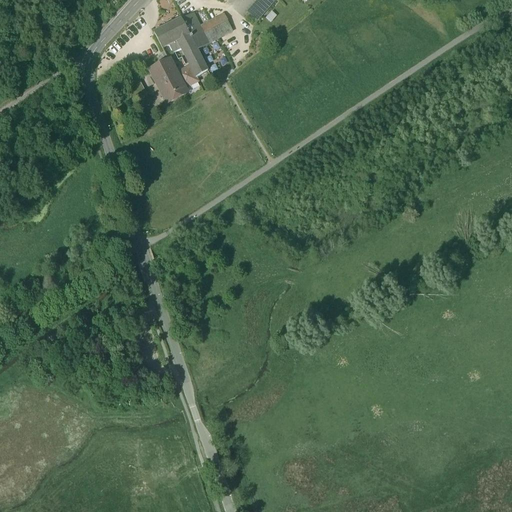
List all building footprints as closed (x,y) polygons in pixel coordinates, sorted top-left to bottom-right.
[(261,0),(248,15),(258,24),(278,0),(261,0)] [(223,15),(200,28),(204,36),(205,38),(228,25),(223,15)] [(193,16),(175,25),(175,24),(173,25),(172,23),(167,25),(168,28),(167,28),(167,29),(153,36),(154,37),(155,37),(162,51),(169,48),(173,56),(181,52),(185,58),(197,52),(209,46),(205,38),(204,36),(200,28),(193,16)] [(197,52),(185,58),(190,69),(176,76),(182,89),(184,91),(198,83),(196,79),(198,79),(208,73),(197,52)] [(176,76),(169,62),(150,72),(161,94),(158,96),(160,99),(163,98),(168,107),(186,97),(184,91),(182,89),(176,76)]
